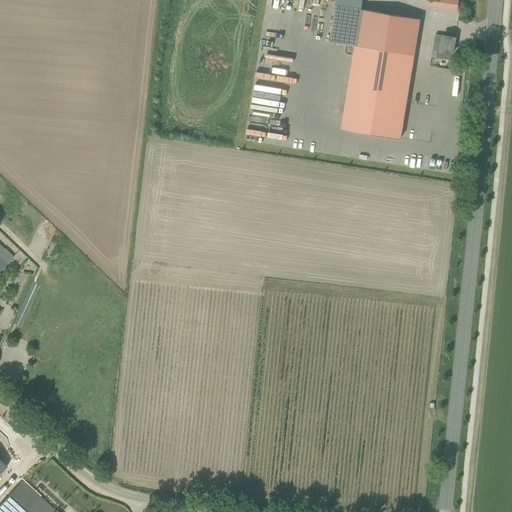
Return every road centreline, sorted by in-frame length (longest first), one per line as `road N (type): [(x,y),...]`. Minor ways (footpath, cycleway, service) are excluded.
road 1 (tertiary): [(446,511),(494,0)]
road 2 (unclassified): [(212,511),(115,496),(75,471),(0,397)]
